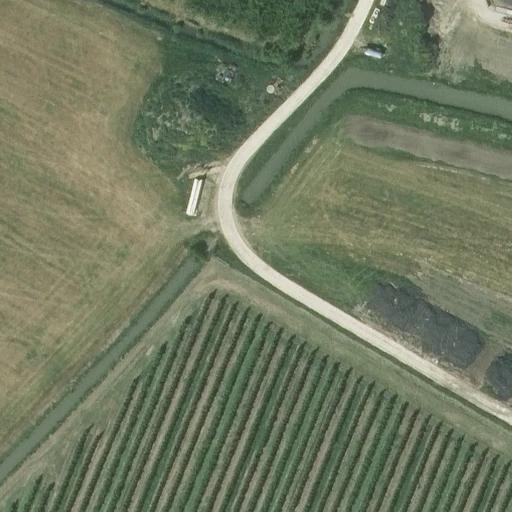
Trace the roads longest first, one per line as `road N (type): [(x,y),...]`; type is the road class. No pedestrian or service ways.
road 1 (track): [(0,504),(125,378),(198,290),(215,284),(511,451)]
road 2 (track): [(366,0),(335,56),(235,163),(225,183),(225,218),(247,259),(265,272),(511,418)]
